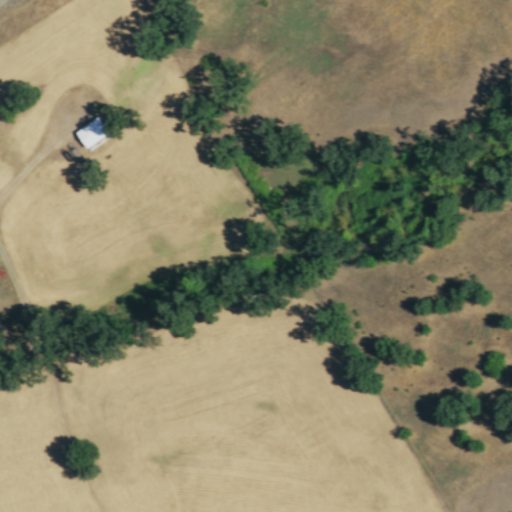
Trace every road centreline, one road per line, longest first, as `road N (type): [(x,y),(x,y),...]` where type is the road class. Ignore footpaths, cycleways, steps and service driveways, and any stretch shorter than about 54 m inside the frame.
road 1 (track): [(0,251),(99,511)]
road 2 (track): [(0,192),(90,110)]
